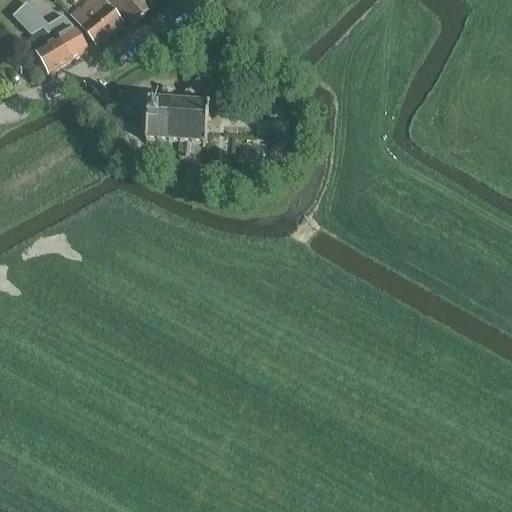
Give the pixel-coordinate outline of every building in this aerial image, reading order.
[(52,25),(63,13),(49,0),(35,0),(30,5),(52,25)] [(72,20),(95,47),(123,24),(102,0),(99,0),(83,14),(81,12),(72,20)] [(105,0),(130,28),(150,12),(140,0),(105,0)] [(60,39),(58,40),(72,63),(88,53),(69,20),(54,28),(60,39)] [(72,63),(58,40),(35,54),(48,77),(72,63)] [(142,138),(142,143),(145,143),(144,146),(149,146),(149,143),(156,143),(156,147),(161,147),(161,144),(168,144),(167,147),(172,147),(172,144),(179,144),(179,148),(180,148),(179,160),(193,161),(194,148),(195,145),(202,146),(202,149),(205,149),(206,146),(209,146),(209,142),(206,142),(206,134),(209,134),(210,130),(207,130),(207,122),(210,122),(210,118),(207,118),(208,110),(211,110),(211,106),(208,106),(208,103),(204,102),(204,106),(197,105),(197,102),(194,102),(195,93),(185,92),(184,101),(181,101),(181,104),(174,104),(174,101),(171,100),(172,91),(162,91),(161,100),(158,99),(158,103),(151,102),(152,99),(147,99),(147,102),(144,102),(144,106),(147,106),(146,114),(143,114),(143,118),(146,118),(146,122),(146,126),(142,126),(142,130),(145,131),(145,139),(142,138)] [(229,179),(216,179),(215,187),(228,188),(229,179)]
